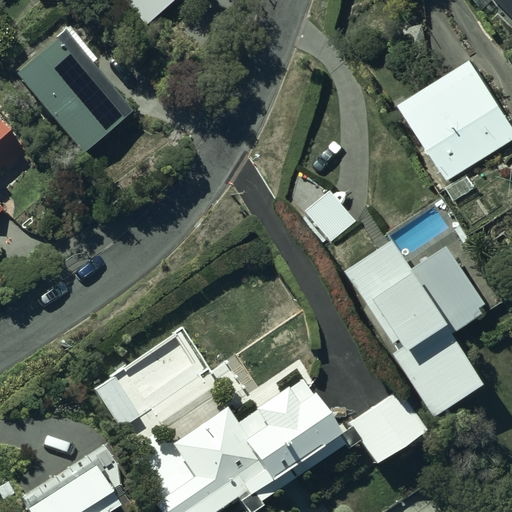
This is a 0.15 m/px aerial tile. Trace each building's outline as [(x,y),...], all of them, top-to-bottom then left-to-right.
[(111,0),(137,28),(167,0),(111,0)] [(41,31),(0,69),(0,79),(73,156),(119,113),(41,31)] [(511,138),(511,136),(461,62),(388,107),(444,182),(511,138)] [(0,171),(17,157),(0,137),(0,171)] [(386,242),(337,274),(430,418),(481,385),(449,335),(482,313),(441,249),(405,272),(386,242)] [(110,374),(92,387),(120,426),(138,412),(110,374)] [(185,477),(150,503),(155,511),(214,511),(232,501),(238,511),(246,511),(255,506),(247,494),(327,435),(300,398),(287,408),(275,391),(245,413),(256,427),(241,438),(220,410),(165,450),(185,477)] [(354,443),(370,470),(421,439),(394,394),(342,424),(345,429),(331,437),(339,451),(354,443)] [(21,511),(105,511),(127,497),(118,484),(118,483),(118,482),(118,480),(117,479),(117,478),(117,477),(116,476),(116,475),(116,473),(115,472),(115,471),(114,470),(114,469),(113,468),(113,467),(112,466),(112,465),(111,464),(110,462),(110,461),(109,460),(108,459),(108,458),(107,457),(106,456),(106,455),(105,455),(104,454),(103,453),(102,452),(102,451),(101,450),(100,449),(99,448),(98,448),(18,500),(24,508),(21,510),(21,511)]
